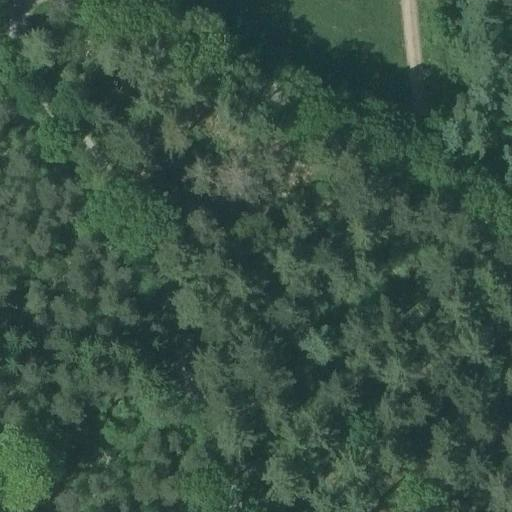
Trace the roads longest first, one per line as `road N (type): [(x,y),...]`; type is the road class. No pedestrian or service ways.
road 1 (unclassified): [(231,511),(184,355),(123,196),(16,55),(14,20),(24,0)]
road 2 (unclassified): [(511,209),(90,0)]
road 3 (track): [(413,0),(424,110),(407,156)]
